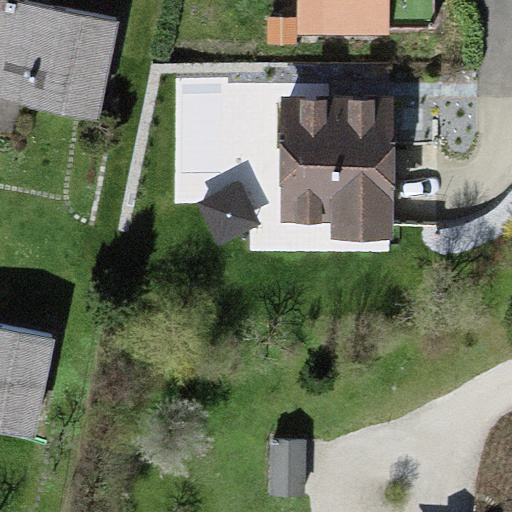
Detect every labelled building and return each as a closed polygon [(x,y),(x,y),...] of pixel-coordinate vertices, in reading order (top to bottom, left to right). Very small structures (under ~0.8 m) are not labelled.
[(49,0),(0,0),(0,94),(27,100),(29,85),(97,99),(115,13),(49,0)] [(296,0),(297,23),(427,23),(426,0),(296,0)] [(280,103),(280,209),(335,209),(335,221),(384,221),(384,103),(280,103)] [(228,180),(202,197),(223,229),(250,212),(228,180)] [(0,325),(0,414),(29,420),(46,335),(0,325)] [(264,431),(263,485),(297,485),(298,431),(264,431)]
